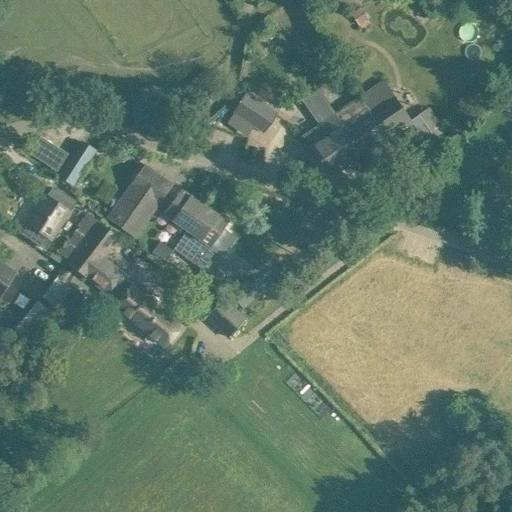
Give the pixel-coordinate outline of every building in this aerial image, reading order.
[(372,0),(359,0),(365,9),(375,4),(372,0)] [(258,87),(270,93),(277,81),(264,74),(258,87)] [(383,81),(358,98),(396,153),(420,136),(429,148),(437,143),(434,139),(418,116),(411,121),(400,105),(383,81)] [(511,84),(510,83),(496,97),(505,106),(511,99),(511,84)] [(247,95),(234,113),(253,125),(265,132),(277,114),(247,95)] [(358,98),(335,114),(361,152),(360,153),(372,169),(396,153),(358,98)] [(481,105),(469,116),(477,124),(489,112),(481,105)] [(428,108),(418,115),(418,116),(434,139),(445,132),(428,108)] [(335,114),(303,137),(329,174),(360,153),(361,152),(335,114)] [(58,176),(73,186),(95,151),(81,142),(58,176)] [(135,236),(172,184),(145,165),(131,185),(131,186),(124,195),(126,197),(110,218),(135,236)] [(30,225),(24,234),(46,249),(76,203),(54,189),(48,198),(45,195),(26,223),(30,225)] [(187,231),(204,207),(182,191),(165,215),(187,231)] [(187,231),(174,248),(197,265),(211,246),(219,252),(224,255),(233,242),(232,242),(235,239),(231,236),(222,229),(227,223),(204,207),(187,231)] [(104,257),(119,239),(90,215),(76,235),(84,242),(70,259),(118,302),(115,306),(165,346),(181,327),(124,281),(128,277),(104,257)] [(173,251),(160,242),(153,252),(166,261),(173,251)] [(0,295),(15,272),(0,263),(0,295)] [(58,276),(42,297),(61,311),(70,300),(72,302),(79,292),(72,287),(58,276)] [(251,277),(231,297),(246,311),(266,292),(251,277)]
